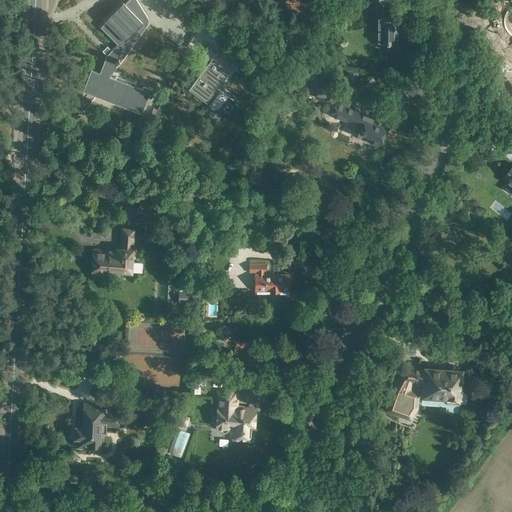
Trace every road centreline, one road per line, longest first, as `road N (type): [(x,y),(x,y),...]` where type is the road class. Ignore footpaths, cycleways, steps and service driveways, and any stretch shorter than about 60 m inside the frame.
road 1 (residential): [(283,511),(417,198),(450,87),(449,0)]
road 2 (tertiary): [(34,0),(5,511)]
